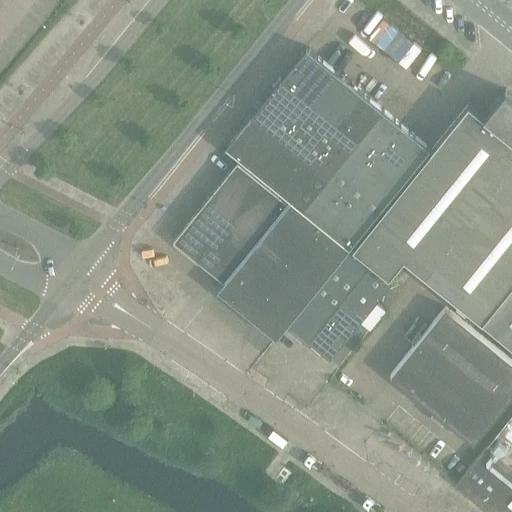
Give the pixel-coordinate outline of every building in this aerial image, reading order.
[(317,56),(307,47),(306,47),(225,146),(291,199),(349,247),(430,148),(417,137),(351,82),(332,68),(317,56)] [(511,94),(506,90),(485,116),(469,103),(353,247),(389,277),(405,258),(483,321),(511,285),(511,94)] [(174,240),(224,281),(288,202),(237,161),(174,240)] [(288,202),(224,281),(218,289),(276,337),(287,324),(349,247),(291,199),(288,202)] [(349,247),(287,324),(308,342),(371,264),(349,247)] [(371,264),(308,342),(330,360),(393,282),(371,264)] [(511,344),(511,285),(483,321),(511,344)] [(391,375),(474,443),(511,396),(511,360),(446,307),(391,375)] [(511,441),(500,432),(488,446),(501,456),(511,442),(511,441)] [(511,511),(511,465),(501,456),(488,446),(487,446),(457,484),(492,511),(511,511)]
